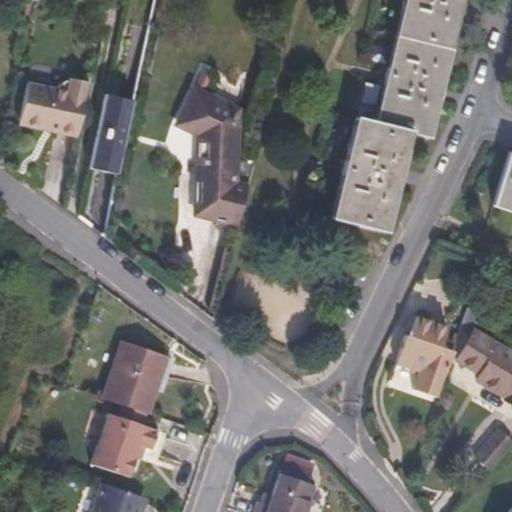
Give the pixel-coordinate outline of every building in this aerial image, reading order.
[(441,56),(454,0),(391,0),(382,42),(441,56)] [(417,143),(441,56),(382,42),(360,130),(401,139),(417,143)] [(71,136),(82,87),(64,83),(63,85),(60,84),(52,88),(51,92),(22,85),(15,118),(18,118),(20,124),(71,136)] [(191,218),(235,230),(244,193),(232,189),(237,117),(188,100),(177,131),(198,140),(191,218)] [(129,114),(98,107),(81,181),(113,188),(129,114)] [(375,240),(401,139),(360,130),(340,124),(316,226),(375,240)] [(511,155),(502,153),(481,213),(511,222),(511,155)] [(458,308),(450,333),(460,336),(467,314),(458,308)] [(399,367),(411,317),(408,316),(402,336),(397,334),(389,363),(399,367)] [(440,325),(411,317),(399,367),(411,371),(407,388),(431,397),(445,350),(434,345),(440,325)] [(470,378),(492,391),(511,359),(511,351),(469,326),(451,358),(473,372),(470,378)] [(122,348),(102,404),(148,419),(156,394),(151,392),(161,361),(122,348)] [(511,359),(492,391),(511,403),(511,359)] [(170,365),(161,361),(151,392),(156,394),(160,395),(170,365)] [(167,440),(107,419),(91,467),(130,481),(138,458),(159,465),(167,440)] [(469,453),(487,470),(510,442),(494,425),(469,453)] [(257,508),(255,511),(308,511),(315,493),(307,490),(302,488),(307,474),(286,467),(281,482),(279,481),(269,511),(257,508)] [(311,476),(307,474),(302,488),(307,490),(311,476)] [(139,511),(143,503),(103,490),(94,511),(139,511)]
